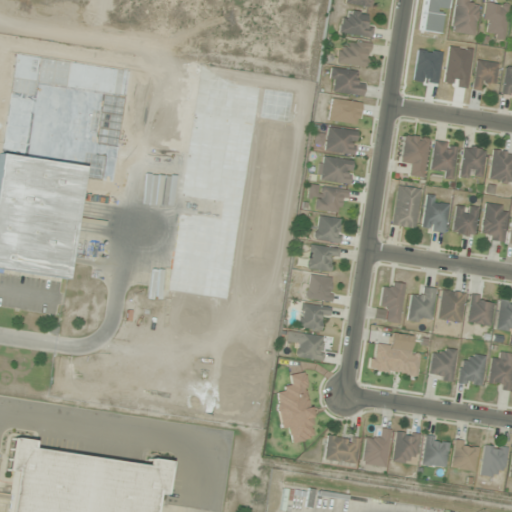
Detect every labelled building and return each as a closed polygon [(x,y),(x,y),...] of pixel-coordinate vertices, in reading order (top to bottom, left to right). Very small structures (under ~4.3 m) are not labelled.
[(477,0),(475,0),(453,0),(449,32),(472,35),(477,0)] [(481,27),(487,27),(486,39),(504,40),(506,4),(483,3),(481,27)] [(363,12),(339,13),(341,36),(370,35),(370,24),(364,25),(363,12)] [(366,67),(368,44),(338,41),(336,64),(366,67)] [(495,63),(474,61),(470,89),(479,90),(480,82),(492,84),(495,63)] [(499,94),(511,96),(511,68),(504,67),(499,94)] [(328,94),(361,94),(361,83),(355,83),(355,70),(328,70),(328,94)] [(359,103),(330,99),(326,121),(356,125),(359,103)] [(355,130),(325,128),(323,152),(353,155),(355,130)] [(399,164),(408,165),(407,176),(422,178),(427,138),(402,135),(399,164)] [(441,179),(451,180),(455,144),(432,141),(428,170),(442,171),(441,179)] [(457,177),(469,179),(469,177),(479,178),(482,149),(461,147),(457,177)] [(486,181),(509,184),(511,166),(511,153),(491,150),(486,181)] [(0,154),(81,167),(63,281),(0,271),(0,154)] [(351,161),(322,157),(318,180),(347,184),(351,161)] [(314,199),(313,210),(341,214),(344,190),(307,184),(306,198),(314,199)] [(389,225),(412,229),(419,189),(396,186),(389,225)] [(446,203),(433,202),(434,197),(423,196),(420,231),(444,233),(446,203)] [(506,207),(484,204),(478,239),(501,243),(506,207)] [(450,233),(472,236),(476,208),(454,205),(450,233)] [(337,244),(341,220),(317,216),(312,240),(337,244)] [(333,273),(336,248),(308,245),(305,269),(333,273)] [(333,279),(307,274),(302,297),(328,303),(333,279)] [(403,285),(382,281),(377,310),(386,312),(385,322),(396,323),(403,285)] [(430,289),(421,289),(421,295),(407,296),(407,323),(431,322),(430,289)] [(462,293),(439,290),(436,320),(459,322),(462,293)] [(466,324),(489,325),(490,298),(467,297),(466,324)] [(511,331),(511,301),(496,300),(493,330),(511,331)] [(321,329),(321,319),(327,319),(328,306),(298,305),(297,329),(321,329)] [(292,357),(320,361),(323,337),(286,332),(284,342),(295,344),(292,357)] [(415,376),(418,351),(372,345),(369,370),(415,376)] [(437,356),(431,355),(426,376),(448,382),(455,351),(439,348),(437,356)] [(511,353),(488,353),(488,388),(511,388),(511,353)] [(481,355),(465,355),(465,361),(458,361),(458,384),(481,384),(481,355)] [(364,437),(361,464),(384,467),(389,430),(379,429),(377,438),(364,437)] [(391,461),(413,464),(417,434),(394,432),(391,461)] [(323,460),(353,464),(357,439),(326,435),(323,460)] [(440,468),(448,442),(426,435),(418,462),(440,468)] [(8,440),(29,443),(28,449),(145,466),(146,461),(165,464),(160,496),(153,495),(150,511),(4,511),(10,475),(3,474),(8,440)] [(477,445),(453,441),(449,467),(472,471),(477,445)] [(503,476),(503,446),(480,446),(480,476),(503,476)]
